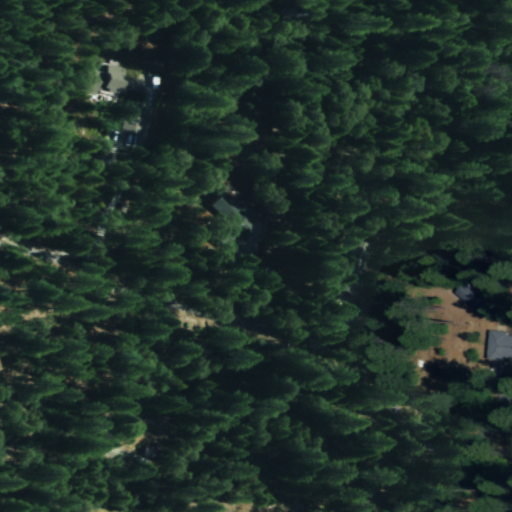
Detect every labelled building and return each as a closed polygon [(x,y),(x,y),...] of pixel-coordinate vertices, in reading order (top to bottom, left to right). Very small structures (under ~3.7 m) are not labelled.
[(90,70),(82,94),(92,97),(96,86),(135,99),(140,83),(118,76),(120,70),(104,65),(102,74),(90,70)] [(120,113),(116,132),(139,136),(144,112),(139,111),(141,104),(129,101),(126,114),(120,113)] [(208,207),(228,224),(219,234),(230,243),(235,236),(241,241),(260,218),(238,200),(235,204),(221,192),(208,207)] [(369,246),(348,239),(329,291),(351,298),(369,246)] [(488,359),(511,361),(511,334),(490,333),(488,359)] [(158,450),(141,447),(140,457),(157,460),(158,450)]
